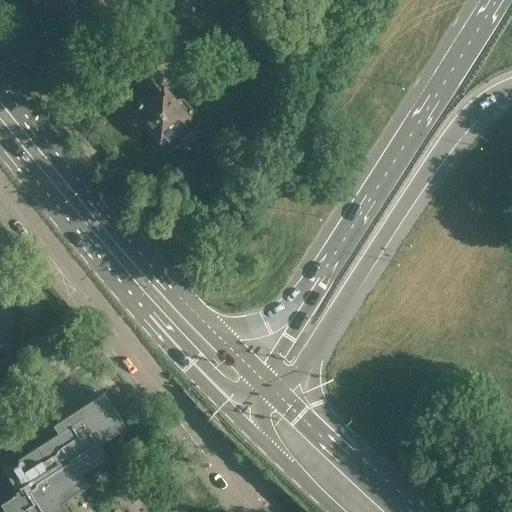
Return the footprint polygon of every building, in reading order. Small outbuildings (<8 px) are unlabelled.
[(42,0),(52,12),(66,0),(86,0),(90,4),(94,0),(42,0)] [(195,1),(186,8),(194,17),(203,10),(195,1)] [(213,43),(192,18),(176,31),(196,56),(213,43)] [(191,115),(191,109),(184,100),(177,99),(174,101),(162,86),(166,82),(153,66),(156,63),(147,51),(127,67),(145,89),(134,98),(138,103),(135,105),(136,107),(127,114),(137,128),(144,123),(164,147),(167,145),(170,145),(178,139),(178,135),(181,132),(177,127),(191,115)] [(82,473),(108,457),(99,443),(126,427),(104,392),(53,425),(0,458),(0,511),(68,511),(62,502),(89,486),(82,473)]
